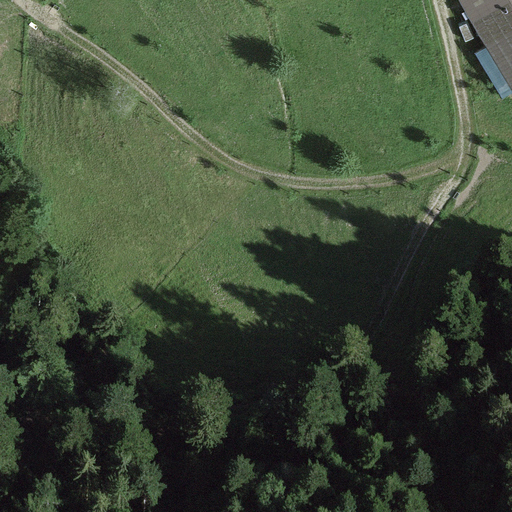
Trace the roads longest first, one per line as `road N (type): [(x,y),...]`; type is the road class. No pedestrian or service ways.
road 1 (track): [(14,0),(137,85),(216,158),(294,187),(379,187),(428,176),(456,159),(466,136),(444,0)]
road 2 (track): [(466,136),(465,168),(409,249),(369,342),(268,405),(138,403),(83,412),(44,426),(0,458)]
